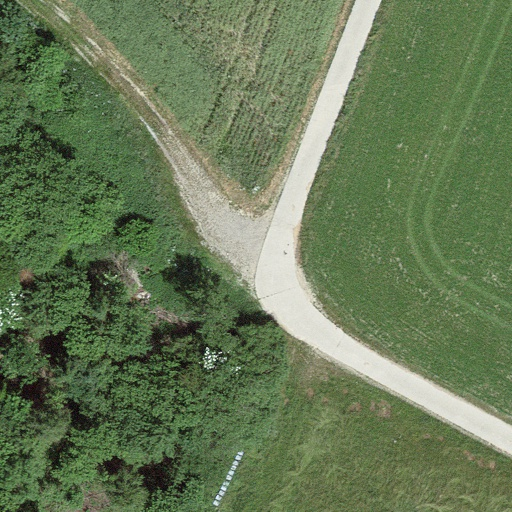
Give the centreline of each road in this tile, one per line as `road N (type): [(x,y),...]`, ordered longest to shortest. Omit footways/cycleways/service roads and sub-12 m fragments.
road 1 (track): [(511,427),(330,328),(282,278),(279,215),(361,0)]
road 2 (track): [(282,278),(226,229),(73,32),(29,0)]
